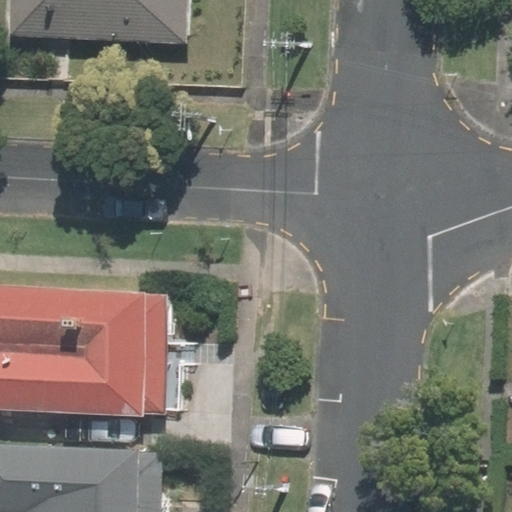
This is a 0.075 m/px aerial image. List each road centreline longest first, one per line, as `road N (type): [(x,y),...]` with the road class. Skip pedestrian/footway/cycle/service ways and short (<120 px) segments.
road 1 (residential): [(376,197),(0,180)]
road 2 (residential): [(364,511),(376,197)]
road 3 (residential): [(376,197),(385,0)]
road 4 (residential): [(511,208),(430,237),(376,197)]
